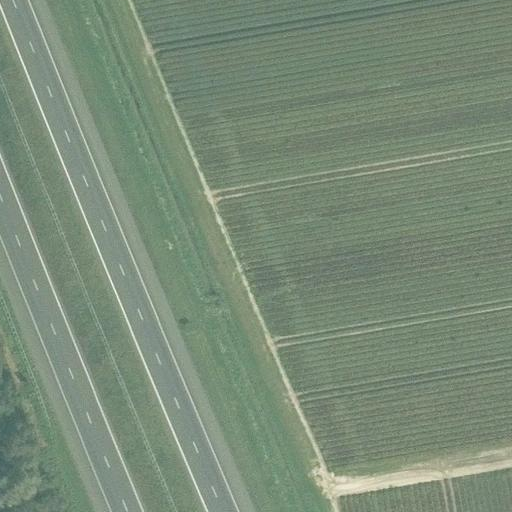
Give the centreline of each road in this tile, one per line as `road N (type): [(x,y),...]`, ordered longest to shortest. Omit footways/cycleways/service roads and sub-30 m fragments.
road 1 (motorway): [(224,511),(14,0)]
road 2 (motorway): [(0,192),(128,511)]
